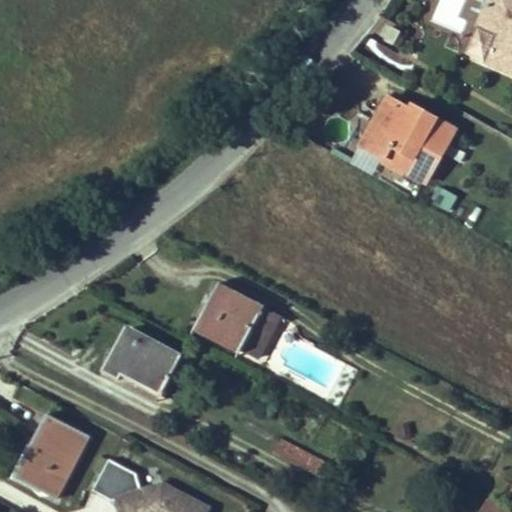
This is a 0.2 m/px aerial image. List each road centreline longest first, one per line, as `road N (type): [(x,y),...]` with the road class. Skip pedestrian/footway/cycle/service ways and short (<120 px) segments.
road 1 (unclassified): [(0,314),(111,241),(248,134),(358,0)]
road 2 (unknown): [(0,328),(20,353),(323,511)]
